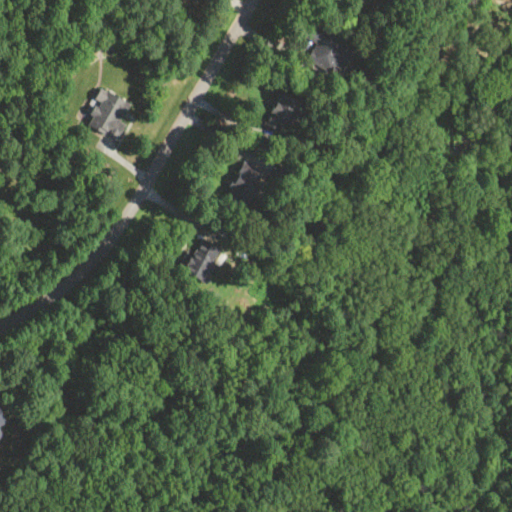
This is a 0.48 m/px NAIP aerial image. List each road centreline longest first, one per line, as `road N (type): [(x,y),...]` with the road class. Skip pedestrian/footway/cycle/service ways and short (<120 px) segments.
road 1 (residential): [(0,326),(85,266),(151,175)]
road 2 (residential): [(151,175),(250,0)]
